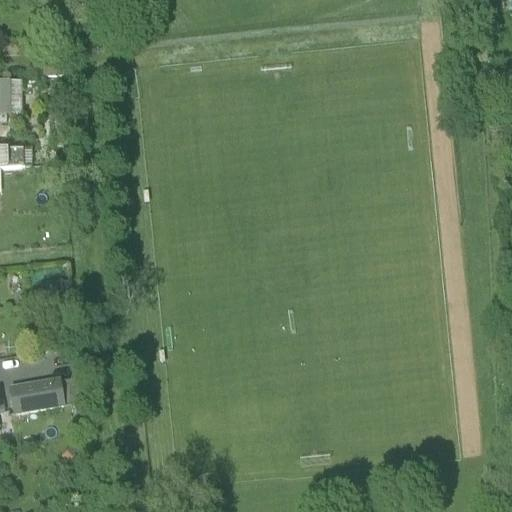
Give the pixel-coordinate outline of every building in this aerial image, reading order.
[(62,78),(61,64),(42,64),(43,78),(62,78)] [(0,84),(0,115),(8,115),(7,85),(0,84)] [(30,150),(0,150),(0,170),(30,169),(30,150)] [(63,296),(61,281),(40,283),(42,299),(63,296)] [(70,405),(66,382),(19,389),(23,412),(70,405)]
